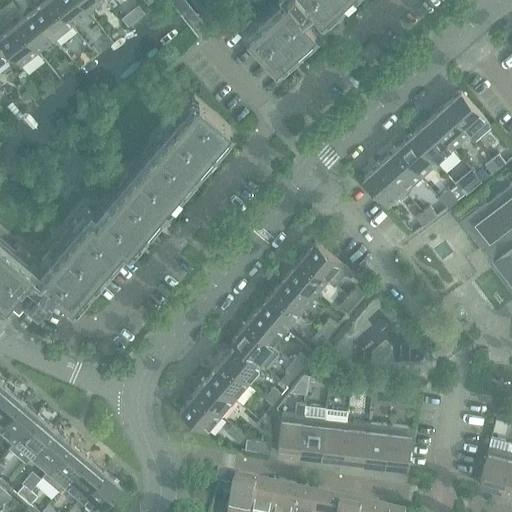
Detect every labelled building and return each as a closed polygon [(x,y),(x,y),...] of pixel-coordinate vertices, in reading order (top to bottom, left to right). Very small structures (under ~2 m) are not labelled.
[(11,0),(10,0),(1,7),(9,18),(19,10),(11,0)] [(46,0),(43,0),(28,12),(50,39),(67,26),(46,0)] [(73,0),(46,0),(67,26),(83,13),(73,0)] [(73,0),(83,13),(99,0),(73,0)] [(323,12),(336,0),(280,0),(251,26),(247,22),(243,26),(275,61),(327,16),(323,12)] [(1,7),(0,8),(0,17),(3,22),(9,18),(1,7)] [(28,12),(11,25),(33,53),(50,39),(28,12)] [(125,13),(121,16),(128,25),(132,22),(125,13)] [(0,36),(20,63),(33,53),(11,25),(0,34),(0,36)] [(27,87),(20,93),(23,98),(31,91),(27,87)] [(445,102),(469,129),(475,136),(492,122),(462,87),(445,102)] [(2,301),(14,312),(24,301),(34,309),(51,290),(67,304),(119,244),(124,248),(231,122),(195,91),(192,94),(196,98),(166,132),(162,128),(157,134),(161,138),(131,172),(128,169),(122,175),(126,178),(92,218),(80,208),(35,261),(14,244),(8,251),(0,244),(0,300),(1,301),(2,301)] [(445,102),(429,117),(452,144),(469,129),(445,102)] [(429,117),(413,130),(437,157),(452,144),(429,117)] [(413,130),(397,145),(420,172),(437,157),(413,130)] [(397,145),(381,159),(404,186),(420,172),(397,145)] [(498,151),(492,156),(500,165),(506,161),(498,151)] [(492,172),(500,165),(492,156),(484,162),(492,172)] [(387,201),(404,186),(381,159),(364,174),(387,201)] [(474,171),(464,178),(471,187),(481,180),(474,171)] [(509,171),(501,178),(505,183),(508,181),(511,177),(511,175),(511,174),(509,171)] [(464,178),(459,182),(466,191),(471,187),(464,178)] [(485,199),(460,219),(482,248),(484,246),(493,258),(491,260),(511,287),(511,178),(509,181),(510,182),(486,200),(485,199)] [(457,198),(466,191),(459,182),(450,189),(457,198)] [(448,187),(438,195),(447,206),(457,198),(450,189),(448,187)] [(430,205),(424,209),(431,217),(436,213),(430,205)] [(422,224),(431,217),(424,209),(416,215),(422,224)] [(298,255),(325,278),(332,283),(346,266),(313,238),(298,255)] [(298,255),(284,272),(312,294),(325,278),(298,255)] [(284,272),(270,288),(298,311),(312,294),(284,272)] [(354,285),(346,295),(353,301),(361,291),(354,285)] [(270,288),(256,305),(284,327),(298,311),(270,288)] [(345,311),(353,301),(346,295),(337,304),(345,311)] [(256,305),(243,321),(270,344),(284,327),(256,305)] [(326,317),(318,328),(325,334),(334,324),(326,317)] [(228,338),(233,342),(234,342),(256,360),(260,363),(260,364),(262,366),(276,349),(270,344),(243,321),(228,338)] [(316,345),(325,334),(318,328),(309,338),(316,345)] [(260,363),(256,360),(234,342),(233,342),(220,358),(246,380),(260,364),(260,363)] [(298,351),(290,361),(297,367),(306,357),(298,351)] [(220,358),(205,375),(232,397),(246,380),(220,358)] [(284,384),(297,367),(290,361),(283,368),(283,373),(278,379),(284,384)] [(301,381),(309,383),(310,374),(303,373),(301,381)] [(330,377),(310,374),(309,383),(329,386),(330,377)] [(205,375),(191,392),(218,414),(232,397),(205,375)] [(339,388),(349,390),(350,381),(341,379),(339,388)] [(361,383),(350,381),(349,390),(360,391),(361,383)] [(0,387),(0,419),(19,398),(3,384),(0,387)] [(273,386),(264,397),(272,404),(281,393),(273,386)] [(382,395),(391,397),(392,388),(383,386),(382,395)] [(403,390),(392,388),(391,397),(402,398),(403,390)] [(204,431),(218,414),(191,392),(177,408),(204,431)] [(0,419),(0,429),(12,440),(36,412),(19,398),(0,419)] [(297,454),(302,414),(304,405),(295,403),(294,413),(279,411),(274,452),(297,454)] [(304,405),(302,414),(297,454),(318,457),(325,407),(304,405)] [(346,410),(325,407),(318,457),(339,459),(345,419),(346,410)] [(502,414),(511,417),(511,409),(503,407),(502,414)] [(259,418),(271,428),(269,415),(264,411),(259,418)] [(23,460),(28,454),(51,426),(36,412),(12,440),(7,447),(23,460)] [(339,459),(361,462),(366,422),(345,419),(339,459)] [(361,462),(382,465),(387,424),(366,422),(361,462)] [(408,427),(387,424),(382,465),(404,467),(408,427)] [(28,454),(45,468),(68,440),(51,426),(28,454)] [(498,490),(508,451),(511,439),(489,433),(476,484),(498,490)] [(243,448),(256,450),(258,440),(246,437),(245,437),(243,448)] [(270,441),(246,437),(258,440),(256,450),(268,452),(270,441)] [(56,489),(61,483),(85,455),(68,440),(45,468),(39,475),(56,489)] [(511,451),(508,451),(498,490),(511,493),(511,451)] [(61,483),(77,496),(100,468),(85,455),(61,483)] [(118,483),(100,468),(77,496),(94,510),(118,483)] [(218,471),(215,481),(223,483),(226,473),(218,471)] [(248,511),(254,484),(231,479),(224,511),(248,511)] [(16,492),(21,496),(28,488),(23,484),(16,492)] [(248,511),(270,511),(275,489),(254,484),(248,511)] [(36,495),(28,488),(21,496),(29,503),(36,495)] [(291,511),(296,493),(275,489),(270,511),(291,511)] [(291,511),(314,511),(318,498),(296,493),(291,511)] [(314,511),(336,511),(339,502),(318,498),(314,511)] [(336,511),(358,511),(360,507),(339,502),(336,511)]
